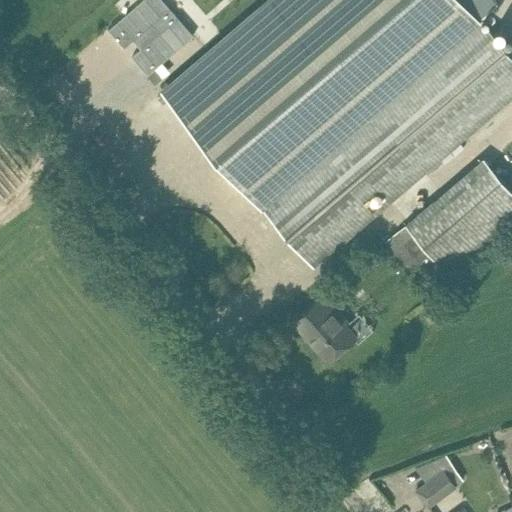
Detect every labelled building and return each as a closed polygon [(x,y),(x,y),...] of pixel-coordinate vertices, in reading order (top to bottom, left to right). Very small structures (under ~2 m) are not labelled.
[(165,0),(138,0),(108,26),(124,44),(133,36),(141,45),(132,53),(148,71),(193,32),(165,0)] [(314,264),(511,93),(511,56),(463,0),(266,0),(163,90),(314,264)] [(431,251),(449,271),(511,217),(511,187),(484,155),(406,222),(407,224),(387,241),(410,269),(431,251)] [(323,296),(311,306),(296,319),(329,357),(356,334),(323,296)] [(416,489),(428,506),(456,485),(453,480),(461,474),(447,452),(416,466),(427,481),(416,489)]
